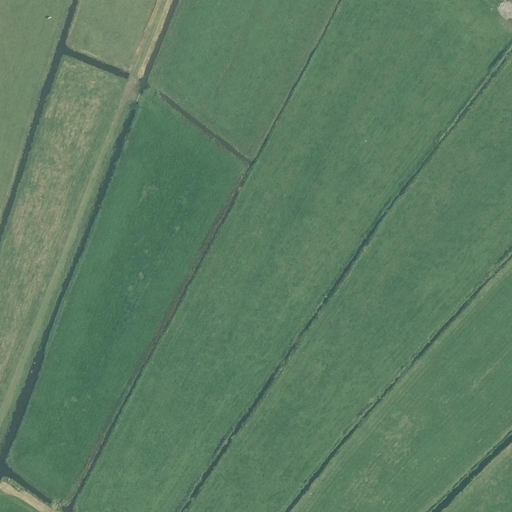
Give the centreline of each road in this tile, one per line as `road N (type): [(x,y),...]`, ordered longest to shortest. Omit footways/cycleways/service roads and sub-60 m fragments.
road 1 (track): [(511,199),(223,511)]
road 2 (track): [(0,418),(128,92),(146,102)]
